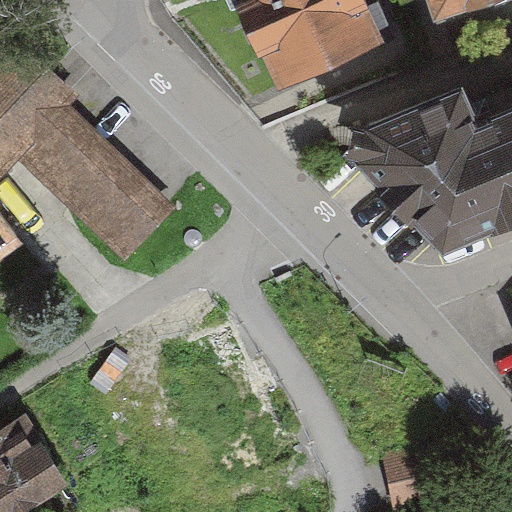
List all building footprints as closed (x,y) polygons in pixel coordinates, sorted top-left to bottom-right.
[(379,0),(256,0),(294,88),(398,44),(379,0)] [(511,0),(444,0),(451,21),(511,0)] [(71,101),(77,92),(26,38),(0,64),(0,178),(17,161),(71,101)] [(464,89),(375,122),(367,157),(463,250),(511,230),(511,113),(481,126),(464,89)] [(17,161),(124,264),(176,206),(71,101),(17,161)] [(0,260),(23,245),(0,212),(0,260)] [(227,489),(306,454),(240,306),(161,341),(227,489)] [(0,511),(66,473),(29,409),(0,425),(0,511)] [(448,446),(380,456),(387,502),(455,491),(448,446)]
